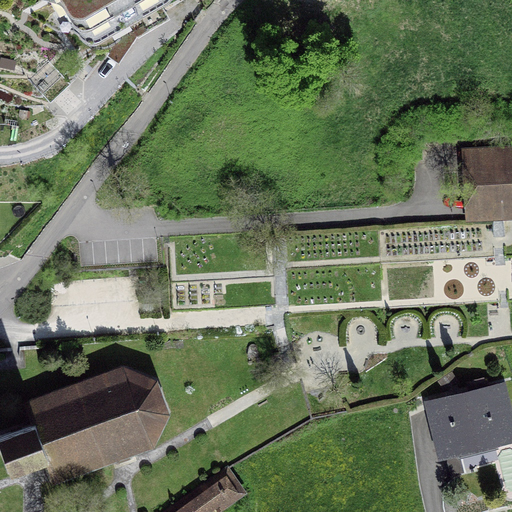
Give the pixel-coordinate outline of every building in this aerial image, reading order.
[(66,0),(88,35),(92,38),(98,37),(162,0),(66,0)] [(121,61),(138,36),(126,28),(109,53),(121,61)] [(48,60),(28,79),(50,103),(70,84),(48,60)] [(511,152),(467,155),(469,215),(511,212),(511,152)] [(80,239),(82,266),(144,262),(143,236),(80,239)] [(52,480),(152,445),(168,419),(157,386),(124,369),(26,407),(31,424),(0,436),(0,438),(6,453),(14,473),(30,467),(45,461),(52,480)] [(499,395),(426,410),(436,459),(509,445),(499,395)] [(228,472),(167,511),(210,511),(241,492),(228,472)]
